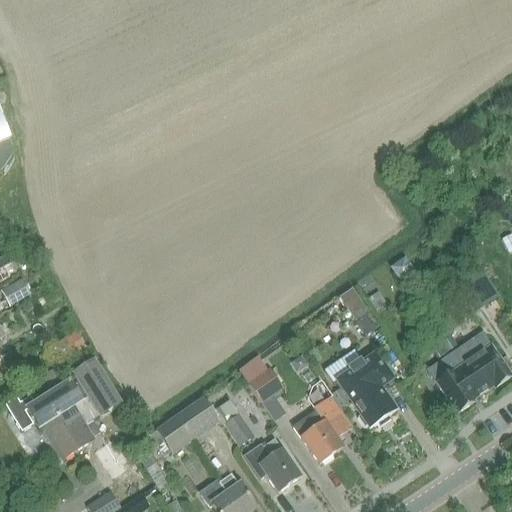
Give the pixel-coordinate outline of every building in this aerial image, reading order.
[(0,144),(9,141),(0,119),(0,144)] [(9,141),(0,144),(0,170),(0,171),(13,151),(12,148),(9,141)] [(459,264),(447,272),(474,315),(499,299),(483,273),(479,266),(466,275),(459,264)] [(10,308),(30,295),(22,281),(1,294),(10,308)] [(351,291),(339,300),(355,324),(355,325),(365,338),(378,329),(351,291)] [(368,301),(375,311),(385,304),(378,294),(368,301)] [(444,327),(434,334),(449,357),(471,388),(470,389),(475,396),(478,396),(481,394),(491,387),(493,390),(511,376),(511,371),(504,361),(500,363),(480,335),(459,350),(444,327)] [(76,334),(60,343),(71,360),(86,350),(76,334)] [(340,361),(323,372),(333,385),(337,382),(361,417),(358,420),(364,430),(368,427),(370,431),(395,414),(376,386),(387,377),(374,357),(361,365),(359,362),(347,371),(340,361)] [(472,401),(478,396),(475,396),(470,389),(471,388),(449,357),(426,372),(456,416),(473,404),(472,401)] [(257,360),(238,373),(261,406),(272,398),(282,391),(269,371),(267,373),(257,360)] [(17,398),(5,406),(22,433),(34,426),(38,433),(43,431),(62,463),(93,444),(84,429),(119,407),(94,366),(76,377),(81,385),(72,390),(68,384),(65,386),(57,370),(42,380),(53,397),(36,407),(30,397),(20,403),(17,398)] [(342,410),(349,405),(339,391),(332,396),(342,410)] [(315,413),(293,428),(302,441),(319,467),(342,451),(335,441),(351,430),(330,400),(314,411),(315,413)] [(172,458),(219,425),(211,415),(202,401),(149,437),(154,444),(153,445),(163,460),(170,456),(172,458)] [(224,427),(239,449),(254,439),(228,403),(211,415),(219,425),(224,427)] [(259,448),(241,460),(258,484),(266,478),(278,496),(301,480),(283,453),(281,454),(274,443),(267,448),(262,451),(259,448)] [(147,450),(137,457),(159,493),(170,486),(147,450)] [(219,484),(200,497),(209,509),(213,506),(217,511),(252,511),(256,510),(241,487),(238,489),(230,479),(220,486),(219,484)] [(122,511),(121,510),(110,493),(87,508),(88,511),(122,511)] [(166,507),(169,511),(181,511),(175,501),(166,507)]
